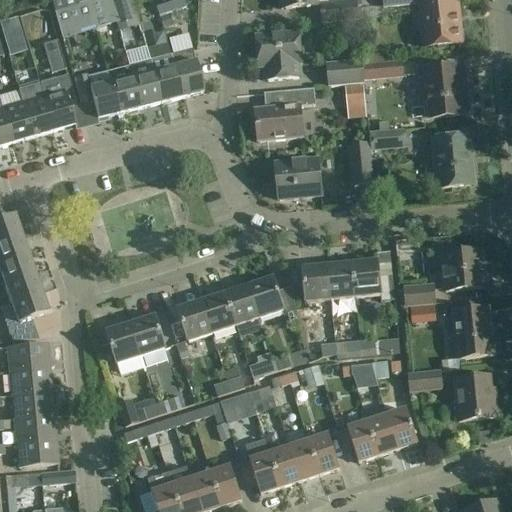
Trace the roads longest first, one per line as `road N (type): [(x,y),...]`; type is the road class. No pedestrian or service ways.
road 1 (residential): [(258,244),(343,226),(511,212)]
road 2 (residential): [(63,308),(258,244)]
road 3 (residential): [(86,511),(63,308)]
road 4 (residential): [(21,186),(211,135)]
road 5 (residential): [(347,511),(511,457)]
road 6 (residential): [(211,135),(227,99),(228,0)]
road 7 (residential): [(63,308),(21,186)]
